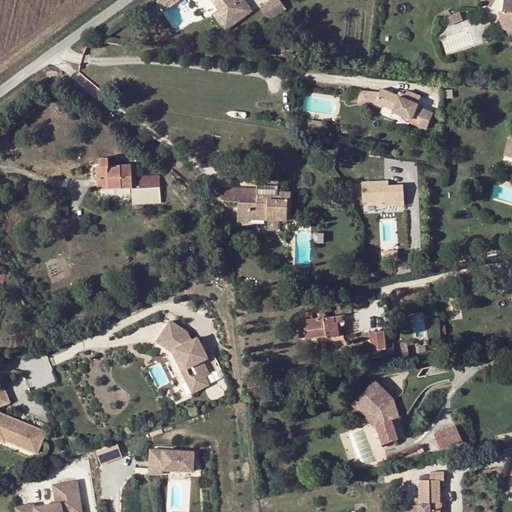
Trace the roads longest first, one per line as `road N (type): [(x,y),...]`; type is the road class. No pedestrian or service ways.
road 1 (track): [(400,81),(51,58),(191,172)]
road 2 (residential): [(361,321),(402,284),(511,259)]
road 3 (residential): [(131,0),(0,96)]
